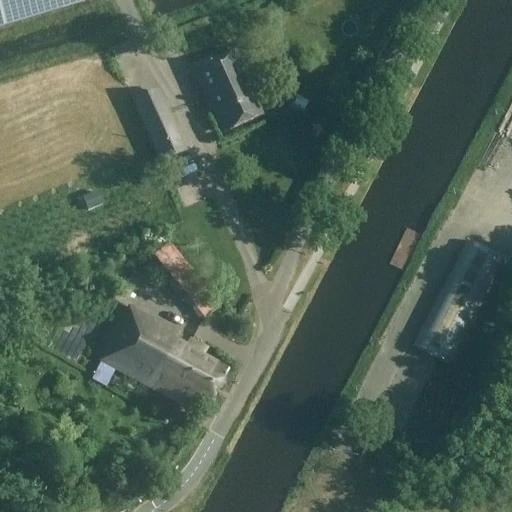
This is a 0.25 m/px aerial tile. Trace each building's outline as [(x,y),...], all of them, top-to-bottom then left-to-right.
[(0,0),(0,28),(82,4),(81,0),(0,0)] [(266,2),(254,7),(260,22),(272,17),(266,2)] [(114,59),(132,51),(128,42),(110,50),(114,59)] [(254,100),(257,99),(235,52),(192,72),(205,100),(207,99),(224,134),(261,117),(254,100)] [(133,104),(160,164),(185,154),(167,114),(158,93),(133,104)] [(290,106),(302,113),(307,104),(295,97),(290,106)] [(84,211),(101,205),(96,191),(78,197),(84,211)] [(466,241),(412,347),(442,362),(449,366),(452,367),(506,262),(466,241)] [(155,259),(202,319),(218,307),(171,247),(155,259)] [(207,410),(227,373),(201,359),(206,351),(189,342),(185,348),(174,342),(177,336),(128,309),(100,362),(183,407),(187,399),(207,410)]
